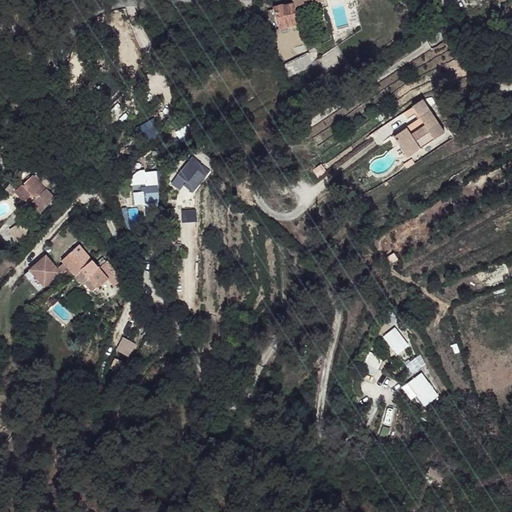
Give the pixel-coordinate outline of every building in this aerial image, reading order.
[(320,0),(303,0),(280,11),(291,33),(310,24),(304,12),(313,7),(312,4),(320,0)] [(476,25),(473,19),(466,23),(469,29),(473,27),(476,25)] [(311,78),(331,64),(322,51),(302,65),(311,78)] [(423,113),(397,131),(413,154),(449,128),(427,95),(416,103),(423,113)] [(26,148),(18,150),(20,158),(29,157),(26,148)] [(178,172),(186,179),(198,165),(192,160),(187,165),(186,164),(178,172)] [(240,161),(234,165),(238,172),(245,169),(240,161)] [(234,165),(228,168),(231,176),(238,172),(234,165)] [(43,189),(30,176),(12,191),(20,200),(27,194),(32,200),(43,189)] [(51,197),(43,189),(32,200),(25,206),(19,212),(27,221),(51,197)] [(338,189),(325,199),(331,205),(342,196),(338,189)] [(25,206),(12,191),(5,197),(19,212),(25,206)] [(27,194),(20,200),(25,206),(32,200),(27,194)] [(33,266),(14,280),(26,296),(45,282),(43,279),(50,274),(61,290),(68,285),(81,274),(67,256),(47,270),(40,275),(33,266)] [(82,301),(74,290),(69,294),(77,306),(82,301)] [(448,470),(443,477),(448,481),(454,474),(448,470)]
